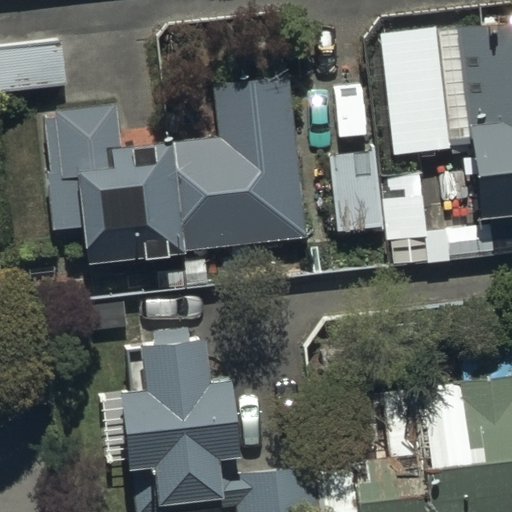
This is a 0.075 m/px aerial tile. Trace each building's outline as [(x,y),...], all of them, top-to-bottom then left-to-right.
[(481,222),(511,218),(511,22),(435,31),(448,148),(473,145),(481,222)] [(0,48),(0,94),(68,87),(63,41),(0,48)] [(428,49),(385,51),(388,104),(436,102),(435,77),(429,77),(428,49)] [(220,138),(174,143),(187,254),(309,241),(292,75),(215,83),(220,138)] [(123,149),(117,106),(56,113),(57,120),(46,121),(52,174),(49,174),(55,233),(84,230),(88,270),(188,259),(187,254),(174,143),(123,149)] [(329,157),(338,234),(385,229),(376,152),(329,157)] [(415,210),(411,175),(381,178),(385,213),(415,210)] [(511,222),(391,237),(394,265),(511,251),(511,222)] [(173,511),(173,510),(226,504),(222,465),(242,463),(233,384),(213,386),(207,342),(141,350),(146,395),(122,397),(135,511),(173,511)] [(511,511),(511,378),(383,392),(390,460),(355,464),(360,511),(511,511)] [(232,476),(236,511),(319,511),(315,466),(232,476)]
